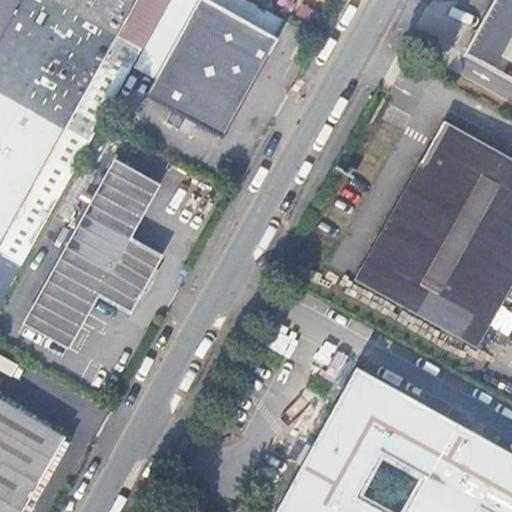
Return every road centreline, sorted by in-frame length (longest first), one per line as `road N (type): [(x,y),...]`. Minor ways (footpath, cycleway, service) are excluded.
road 1 (residential): [(389,0),(102,511)]
road 2 (unknown): [(233,510),(318,326)]
